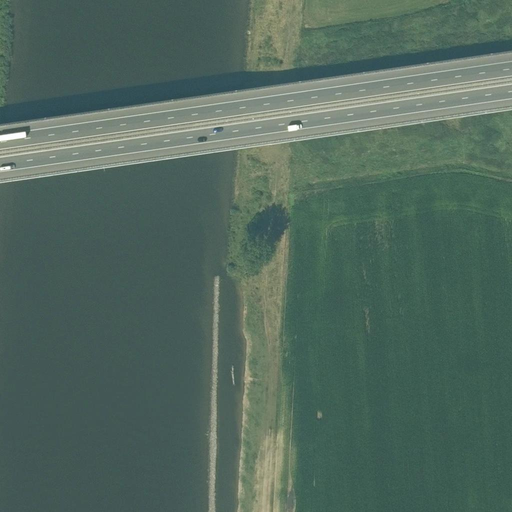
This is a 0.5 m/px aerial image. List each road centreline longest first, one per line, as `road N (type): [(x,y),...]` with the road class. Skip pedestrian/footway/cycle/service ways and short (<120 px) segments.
road 1 (motorway): [(0,166),(511,92)]
road 2 (motorway): [(511,69),(0,143)]
road 3 (track): [(294,0),(254,511)]
